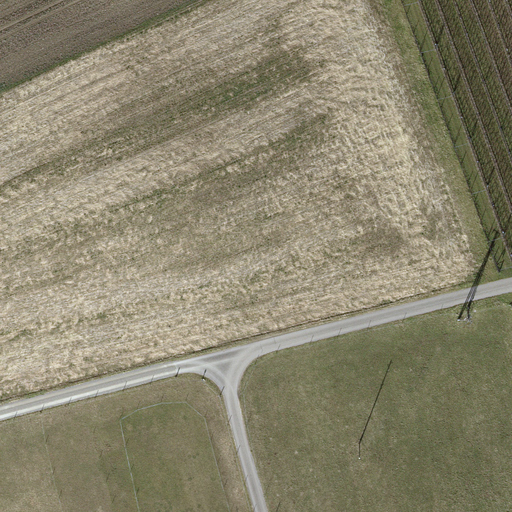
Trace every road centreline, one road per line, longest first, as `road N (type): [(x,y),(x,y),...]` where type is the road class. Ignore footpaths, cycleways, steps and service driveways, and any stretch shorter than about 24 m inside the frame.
road 1 (track): [(511,281),(223,357),(264,511)]
road 2 (track): [(223,357),(0,420)]
